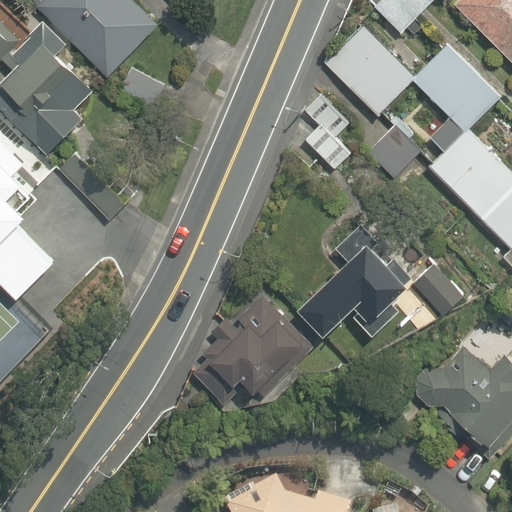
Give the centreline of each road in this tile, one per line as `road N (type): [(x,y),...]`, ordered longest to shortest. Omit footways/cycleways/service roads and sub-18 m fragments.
road 1 (secondary): [(31,511),(178,285),(300,0)]
road 2 (residential): [(135,511),(247,453),(325,441),(413,463),(473,511)]
